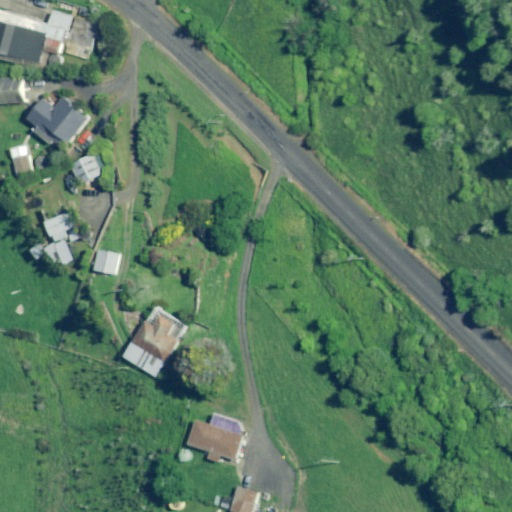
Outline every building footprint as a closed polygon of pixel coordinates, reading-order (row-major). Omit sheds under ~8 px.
[(57,12),(51,33),(0,19),(0,51),(43,63),(47,49),(88,60),(98,23),(57,12)] [(21,77),(4,77),(3,109),(18,110),(18,103),(27,103),(27,90),(21,90),(21,77)] [(93,120),(69,99),(59,110),(49,101),(33,119),(41,126),(37,130),(53,144),(57,140),(67,149),(93,120)] [(36,174),(29,145),(14,148),(21,177),(36,174)] [(115,169),(105,149),(74,164),(84,185),(115,169)] [(86,239),(73,206),(57,213),(59,218),(49,222),(57,241),(70,235),(74,244),(86,239)] [(66,262),(67,264),(78,261),(77,255),(71,238),(60,242),(50,248),(61,265),(66,262)] [(48,252),(42,243),(32,249),(39,259),(48,252)] [(122,253),(102,249),(98,270),(118,274),(122,253)] [(191,326),(159,306),(128,356),(160,376),(191,326)] [(246,435),(200,420),(192,444),(213,451),(211,458),(223,462),(225,455),(238,459),(246,435)] [(262,493),(241,487),(234,511),(237,511),(261,511),(262,510),(257,509),(262,493)]
